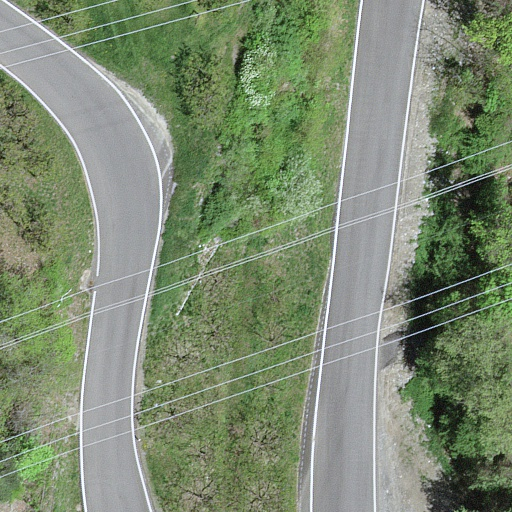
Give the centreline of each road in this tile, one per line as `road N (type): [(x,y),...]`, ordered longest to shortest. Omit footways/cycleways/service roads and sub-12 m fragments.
road 1 (unclassified): [(0,30),(70,88),(101,136),(122,199),(125,277),(108,409),(118,511)]
road 2 (unclassified): [(341,511),(395,0)]
